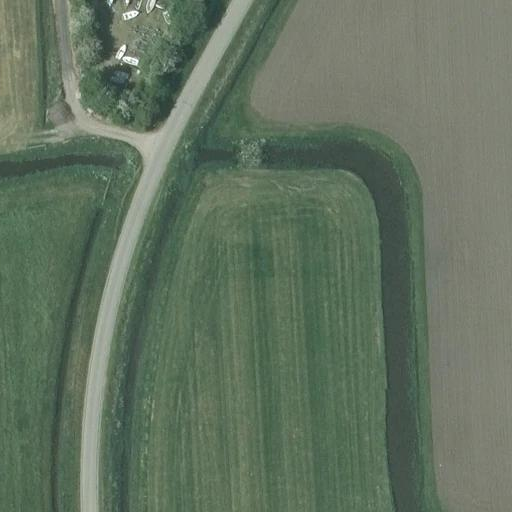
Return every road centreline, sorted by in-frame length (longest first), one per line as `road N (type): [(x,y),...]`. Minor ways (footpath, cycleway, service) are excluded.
road 1 (unclassified): [(91,511),(104,346),(130,240),(169,146),(247,0)]
road 2 (track): [(169,146),(78,119),(61,0)]
